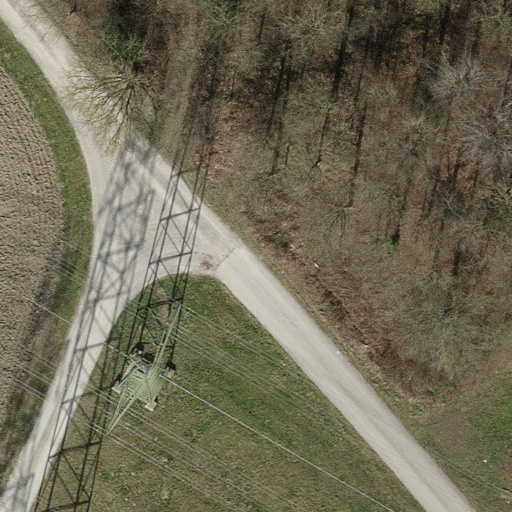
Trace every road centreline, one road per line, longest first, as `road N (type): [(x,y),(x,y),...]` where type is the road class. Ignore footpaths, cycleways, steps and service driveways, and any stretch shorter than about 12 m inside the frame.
road 1 (track): [(159,177),(447,511)]
road 2 (track): [(16,511),(159,177)]
road 3 (track): [(17,0),(159,177)]
